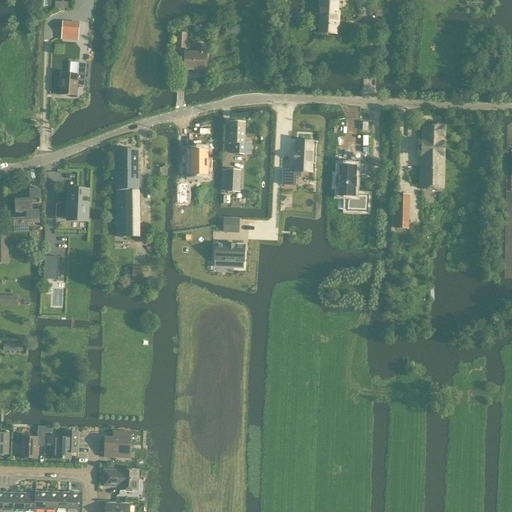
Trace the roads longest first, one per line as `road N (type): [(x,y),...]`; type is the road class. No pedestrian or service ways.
road 1 (tertiary): [(46,160),(237,102),(511,107)]
road 2 (residential): [(46,160),(46,29),(57,18),(85,14),(89,0)]
